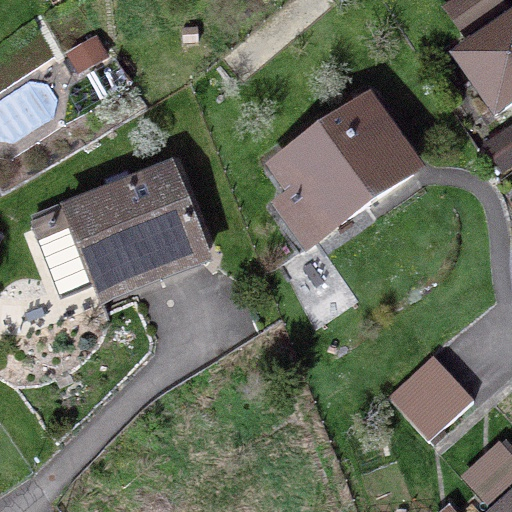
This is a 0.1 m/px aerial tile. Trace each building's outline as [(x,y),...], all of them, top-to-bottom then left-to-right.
[(466,35),(500,11),(492,0),(460,0),(448,8),(466,35)] [(495,118),(511,106),(511,26),(458,63),(495,118)] [(367,109),(277,171),(294,197),(277,208),(305,249),(413,175),(367,109)] [(110,198),(32,229),(59,299),(93,287),(99,302),(205,262),(171,174),(134,189),(127,173),(103,182),(110,198)] [(473,404),(432,360),(388,400),(428,444),(473,404)] [(511,511),(511,498),(496,511),(511,511)]
